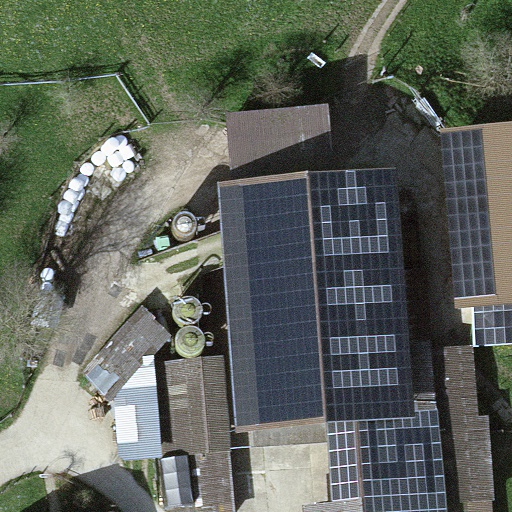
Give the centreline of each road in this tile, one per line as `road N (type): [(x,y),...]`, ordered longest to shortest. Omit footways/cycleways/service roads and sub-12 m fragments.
road 1 (unknown): [(24,450),(70,372),(115,259),(155,207),(243,162),(358,129)]
road 2 (track): [(141,511),(71,453),(24,450),(0,462)]
